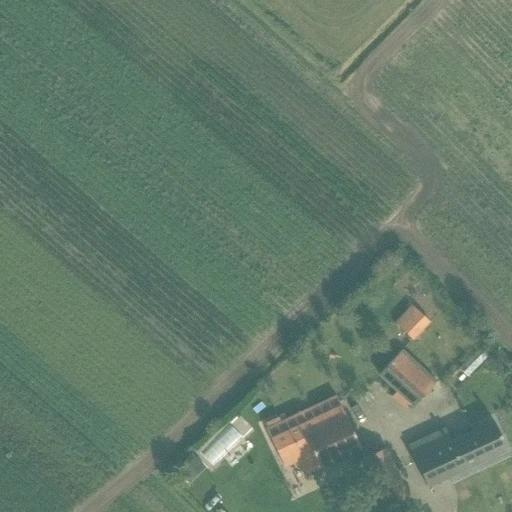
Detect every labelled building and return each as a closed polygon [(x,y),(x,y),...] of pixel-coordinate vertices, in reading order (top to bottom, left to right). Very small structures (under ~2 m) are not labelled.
[(428,321),(416,310),(399,327),(411,339),(428,321)] [(412,408),(435,383),(436,382),(402,350),(378,376),(412,408)] [(360,449),(336,397),(265,429),(276,450),(306,437),(320,468),(360,449)] [(427,436),(408,445),(428,487),(507,449),(493,420),(433,449),(427,436)] [(232,463),(268,437),(259,425),(223,451),(232,463)] [(386,447),(356,462),(379,509),(409,495),(386,447)] [(191,454),(175,469),(188,482),(204,467),(191,454)]
